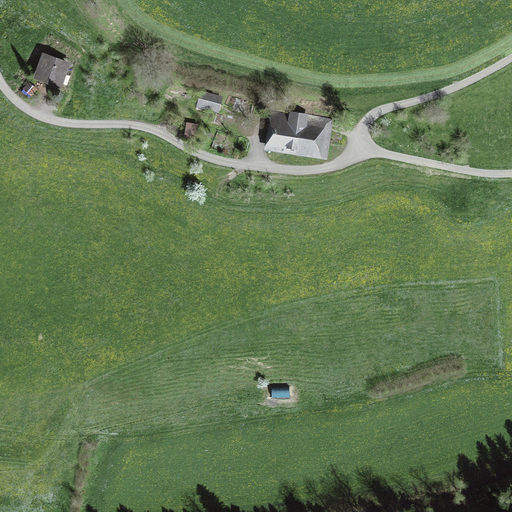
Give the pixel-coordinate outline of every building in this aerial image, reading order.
[(66,63),(45,56),(37,76),(59,84),(66,63)] [(186,112),(190,92),(170,89),(167,108),(186,112)] [(201,91),(197,103),(216,109),(220,97),(201,91)] [(287,151),(288,146),(309,150),(308,154),(319,156),(319,152),(327,153),(332,119),(292,112),(291,116),(274,113),(269,148),(287,151)] [(195,139),(197,125),(187,123),(184,137),(195,139)]
